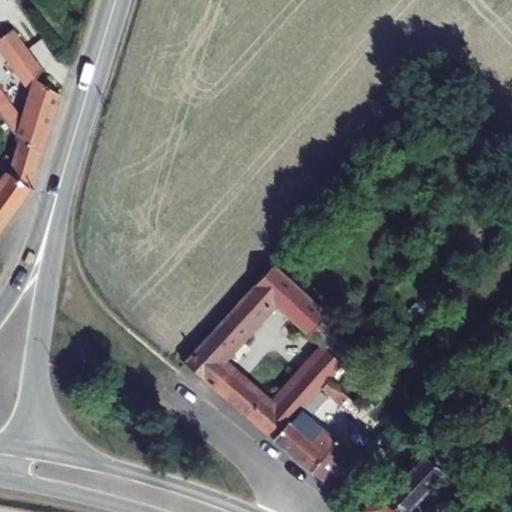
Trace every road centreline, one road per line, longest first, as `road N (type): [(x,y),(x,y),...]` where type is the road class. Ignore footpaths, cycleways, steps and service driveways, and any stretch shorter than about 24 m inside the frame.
road 1 (tertiary): [(25,449),(61,183)]
road 2 (tertiary): [(253,511),(143,474),(25,449)]
road 3 (tertiary): [(61,183),(116,0)]
road 4 (tertiary): [(61,183),(0,308)]
road 5 (tertiary): [(19,481),(154,511)]
